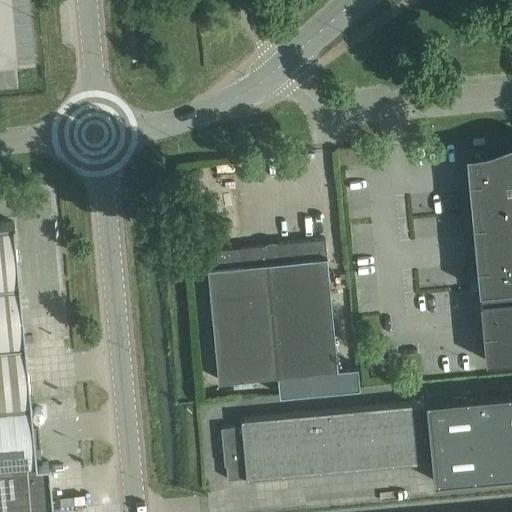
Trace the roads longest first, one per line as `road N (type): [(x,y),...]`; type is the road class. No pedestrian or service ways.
road 1 (unclassified): [(134,511),(99,137)]
road 2 (unknown): [(240,511),(511,497)]
road 3 (unknown): [(0,198),(26,195),(40,213),(55,357),(76,365),(120,359)]
road 4 (unclassified): [(511,95),(325,109),(284,63)]
road 5 (tertiary): [(99,137),(166,126),(238,98),(284,63)]
road 6 (tertiary): [(99,137),(86,0)]
